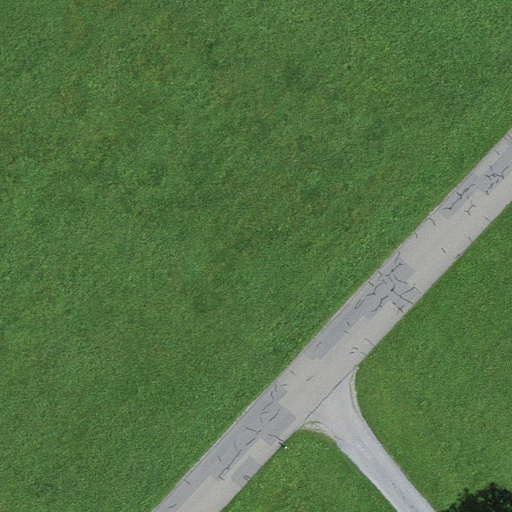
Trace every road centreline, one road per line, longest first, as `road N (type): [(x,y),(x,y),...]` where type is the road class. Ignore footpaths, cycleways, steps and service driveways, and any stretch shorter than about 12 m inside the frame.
road 1 (tertiary): [(189,511),(511,164)]
road 2 (track): [(310,379),(423,511)]
